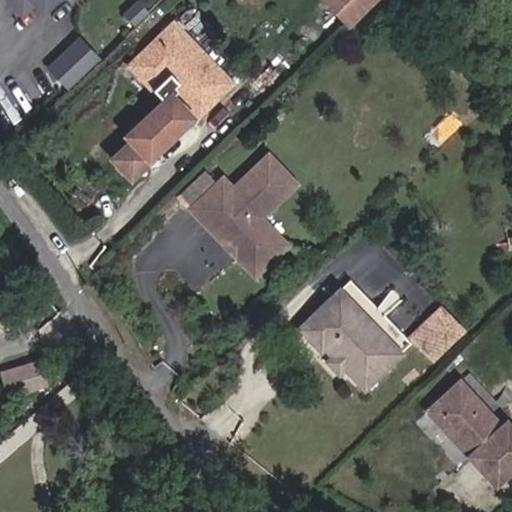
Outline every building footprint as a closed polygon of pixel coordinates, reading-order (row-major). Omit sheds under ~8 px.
[(37,8),(45,0),(5,0),(17,12),(30,0),(37,8)] [(348,26),(374,0),(323,0),(323,1),(348,26)] [(123,17),(134,28),(149,14),(138,3),(123,17)] [(173,89),(177,93),(134,134),(156,158),(234,84),(174,23),(129,67),(153,92),(169,76),(178,85),(173,89)] [(71,89),(97,64),(77,44),(52,69),(71,89)] [(260,273),(294,241),(268,212),(304,179),(277,148),(240,183),(232,175),(197,205),(231,241),(238,242),(242,246),(242,253),(260,273)] [(372,385),(419,340),(357,274),(306,324),(328,347),(331,344),(341,354),(348,354),(352,358),(354,367),(372,385)] [(347,373),(354,367),(352,358),(348,354),(341,354),(334,360),(347,373)] [(0,384),(3,397),(47,385),(40,360),(0,371),(0,384)] [(511,425),(508,421),(503,426),(463,383),(429,413),(461,448),(470,440),(476,447),(468,455),(496,485),(511,470),(511,425)]
